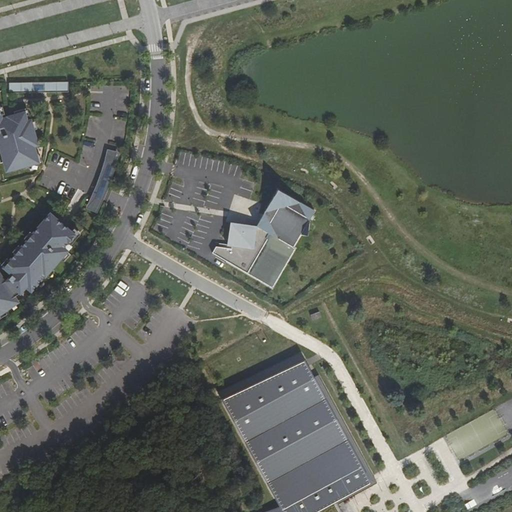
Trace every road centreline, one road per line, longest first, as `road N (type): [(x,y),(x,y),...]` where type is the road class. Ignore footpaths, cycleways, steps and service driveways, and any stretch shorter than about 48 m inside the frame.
road 1 (residential): [(147,0),(159,77),(156,126),(146,174),(118,237)]
road 2 (residential): [(118,237),(72,300),(0,356)]
road 3 (unclassified): [(118,237),(264,317)]
